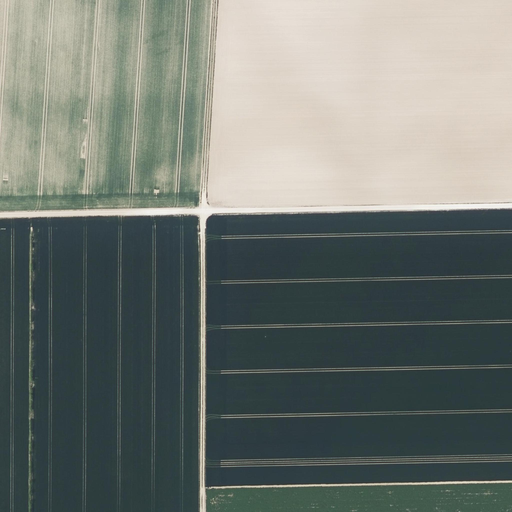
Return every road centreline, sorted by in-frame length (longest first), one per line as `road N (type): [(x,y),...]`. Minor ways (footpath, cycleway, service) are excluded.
road 1 (track): [(216,0),(204,212),(203,511)]
road 2 (track): [(0,216),(511,206)]
